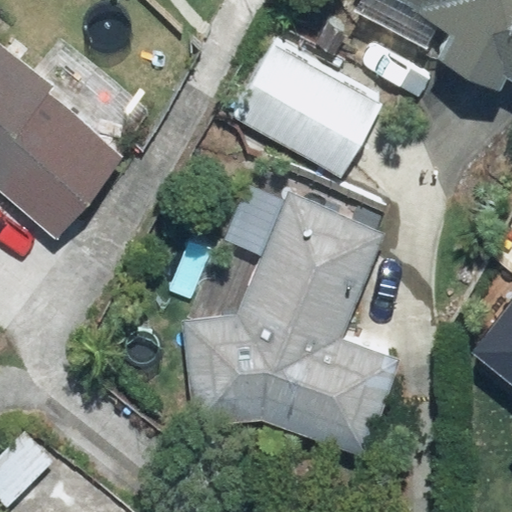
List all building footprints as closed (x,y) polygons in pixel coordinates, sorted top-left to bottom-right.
[(511,0),(390,0),(509,69),(511,63),(511,0)] [(393,87),(276,25),(234,104),(350,166),(393,87)] [(0,26),(0,165),(66,219),(152,112),(67,44),(50,66),(0,26)] [(196,407),(293,402),(376,440),(417,348),(348,316),(395,213),(300,170),(242,298),(190,301),(196,407)] [(511,229),(483,332),(511,339),(511,229)] [(56,451),(28,425),(0,456),(0,484),(14,497),(56,451)]
